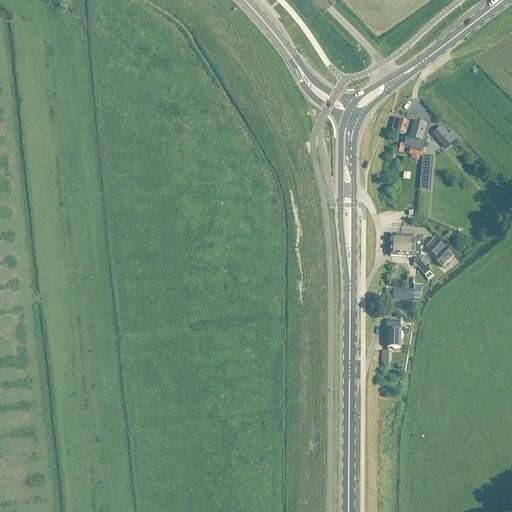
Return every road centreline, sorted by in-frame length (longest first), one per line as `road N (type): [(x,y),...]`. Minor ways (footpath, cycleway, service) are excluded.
road 1 (secondary): [(347,511),(349,276)]
road 2 (secondary): [(343,118),(339,204),(349,276)]
road 3 (secondary): [(349,276),(358,122)]
road 4 (secondary): [(393,80),(501,0)]
